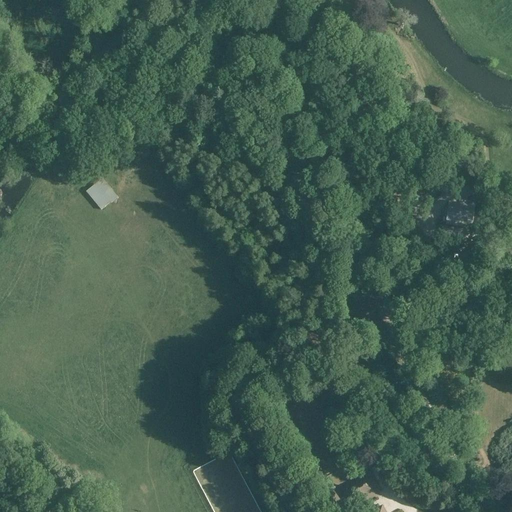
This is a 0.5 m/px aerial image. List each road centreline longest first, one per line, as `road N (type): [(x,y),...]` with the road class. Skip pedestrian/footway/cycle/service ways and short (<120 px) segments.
road 1 (track): [(340,243),(380,318),(423,290),(443,251),(432,217),(455,185),(511,198)]
road 2 (track): [(380,318),(480,511)]
